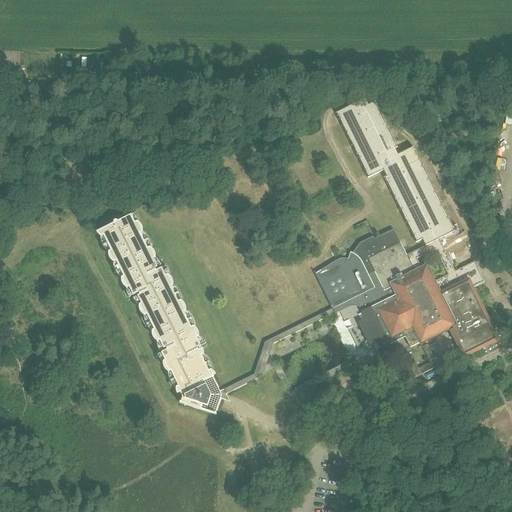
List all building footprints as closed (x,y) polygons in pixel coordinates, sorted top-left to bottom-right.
[(59,70),(59,79),(75,79),(74,70),(59,70)] [(350,253),(348,260),(345,259),(342,259),(340,260),(315,273),(333,308),(335,313),(340,311),(344,319),(344,320),(346,321),(348,322),(349,323),(351,323),(353,323),(354,323),(359,321),(372,346),(368,348),(366,350),(364,352),(364,356),(364,359),(364,360),(365,361),(368,367),(379,362),(382,356),(386,357),(395,353),(390,344),(405,336),(410,346),(411,347),(420,342),(421,343),(452,327),(453,328),(451,329),(464,355),(497,339),(481,306),(471,288),(485,282),(479,270),(475,262),(456,271),(448,256),(439,239),(456,230),(413,147),(398,154),(395,149),(398,147),(375,102),(369,105),(365,98),(336,113),(368,177),(369,178),(384,170),(385,172),(387,176),(384,177),(417,242),(423,239),(426,246),(407,255),(401,242),(394,229),(375,238),(376,241),(363,247),(356,255),(355,255),(352,254),(350,253)] [(194,327),(191,328),(184,313),(186,312),(180,301),(178,302),(171,287),(173,286),(168,275),(166,276),(162,269),(157,271),(155,269),(157,268),(153,260),(156,259),(150,248),(148,249),(140,234),(143,233),(137,222),(135,223),(131,215),(99,231),(102,237),(104,236),(112,251),(109,252),(115,263),(117,262),(124,277),(122,278),(128,288),(130,287),(134,295),(139,293),(140,296),(138,297),(142,304),(140,305),(145,316),(147,315),(155,330),(153,331),(158,342),(160,341),(164,348),(166,347),(168,350),(162,353),(166,361),(164,362),(169,372),(171,371),(179,386),(177,387),(180,393),(181,393),(183,397),(181,403),(215,414),(220,398),(225,400),(226,394),(226,393),(222,395),(220,391),(212,376),(214,375),(211,370),(209,371),(201,356),(203,355),(200,349),(198,350),(197,348),(201,346),(197,338),(199,337),(194,327)] [(435,358),(428,344),(423,346),(429,360),(435,358)] [(418,368),(415,362),(409,365),(415,377),(434,368),(431,362),(418,368)] [(311,450),(301,448),(299,458),(297,469),(308,471),(309,460),(311,450)]
